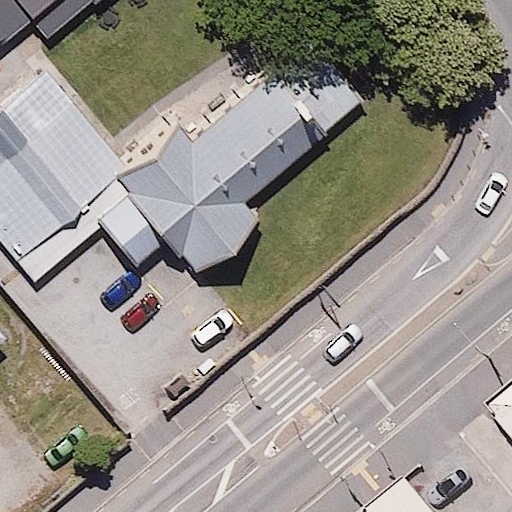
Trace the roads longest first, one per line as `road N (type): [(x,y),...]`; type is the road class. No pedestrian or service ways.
road 1 (primary): [(185,511),(288,387),(456,244),(511,157)]
road 2 (primary): [(511,290),(331,438),(195,511)]
